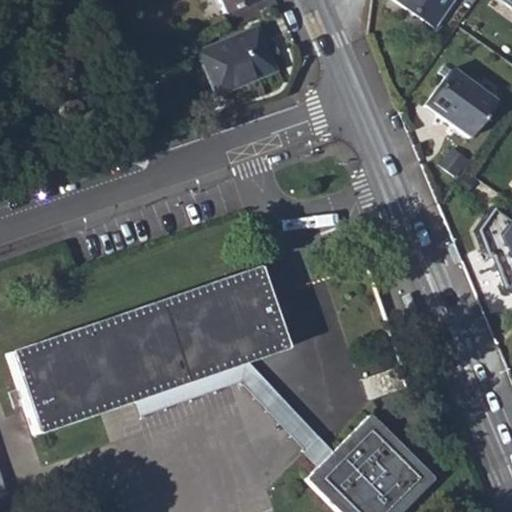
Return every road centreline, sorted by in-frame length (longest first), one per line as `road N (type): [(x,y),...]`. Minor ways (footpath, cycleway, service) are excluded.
road 1 (residential): [(511,472),(355,104)]
road 2 (residential): [(0,228),(355,104)]
